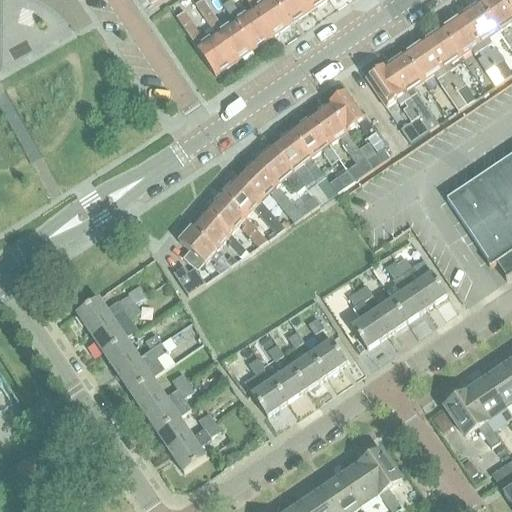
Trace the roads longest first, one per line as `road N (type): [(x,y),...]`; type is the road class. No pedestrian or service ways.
road 1 (residential): [(156,511),(0,280)]
road 2 (tertiary): [(0,269),(207,137)]
road 3 (tertiary): [(207,137),(403,4)]
road 4 (residential): [(197,511),(388,384)]
road 5 (residential): [(207,137),(116,0)]
road 6 (residential): [(388,384),(474,511)]
road 7 (residential): [(388,384),(511,300)]
